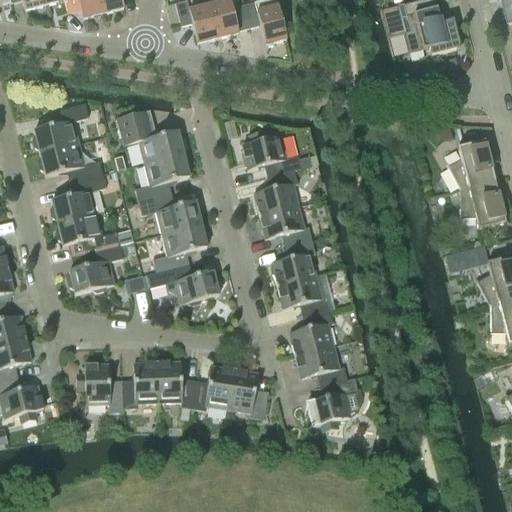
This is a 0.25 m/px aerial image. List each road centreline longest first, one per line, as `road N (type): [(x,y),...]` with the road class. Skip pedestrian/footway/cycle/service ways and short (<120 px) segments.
road 1 (residential): [(194,59),(254,343),(58,329),(0,100)]
road 2 (residential): [(318,78),(496,100)]
road 3 (residential): [(0,36),(145,46)]
road 4 (residential): [(194,59),(318,78)]
